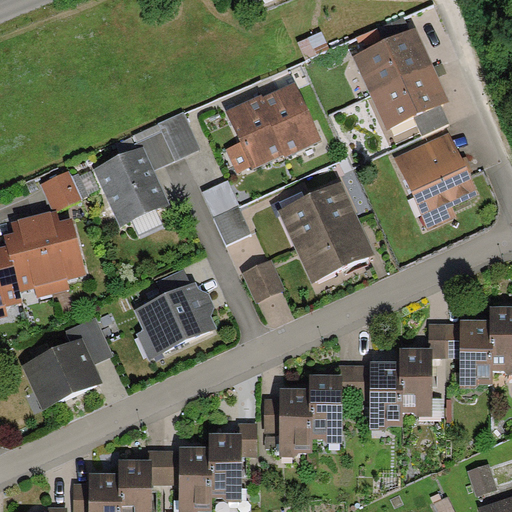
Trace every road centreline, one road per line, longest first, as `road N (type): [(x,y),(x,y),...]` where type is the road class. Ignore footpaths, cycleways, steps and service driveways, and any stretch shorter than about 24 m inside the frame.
road 1 (residential): [(0,475),(511,236)]
road 2 (residential): [(511,157),(458,34)]
